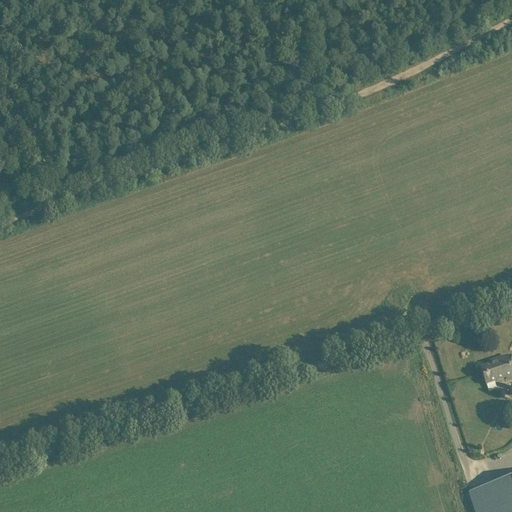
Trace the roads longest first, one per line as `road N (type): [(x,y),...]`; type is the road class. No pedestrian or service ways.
road 1 (unclassified): [(0,469),(511,303)]
road 2 (track): [(511,17),(390,85),(71,201)]
